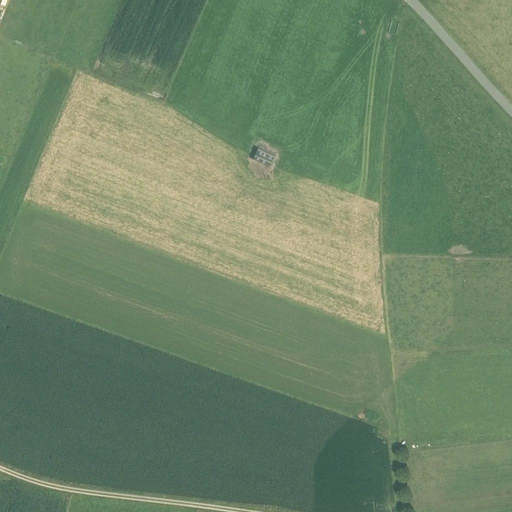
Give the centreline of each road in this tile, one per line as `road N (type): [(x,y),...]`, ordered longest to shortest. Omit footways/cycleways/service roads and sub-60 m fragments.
road 1 (track): [(246,511),(84,492),(0,468)]
road 2 (unclassified): [(410,0),(511,110)]
